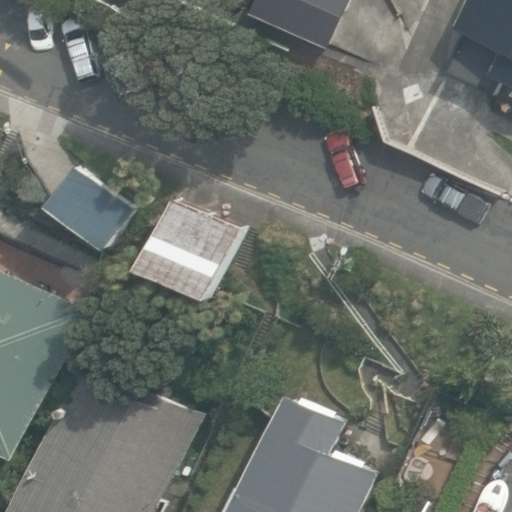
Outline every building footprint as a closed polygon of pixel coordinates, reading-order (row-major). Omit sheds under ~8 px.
[(357,0),(260,0),(257,8),(335,45),(357,0)] [(506,74),(511,76),(511,0),(479,0),(468,25),(473,27),(454,71),(499,91),(506,74)] [(56,202),(118,244),(135,218),(143,207),(135,202),(81,165),(56,202)] [(154,264),(224,293),(253,223),(183,194),(154,264)] [(101,308),(0,261),(0,437),(34,453),(101,308)] [(89,370),(25,511),(163,511),(209,411),(137,379),(133,389),(89,370)] [(356,420),(295,393),(255,484),(243,479),(228,511),(366,511),(384,473),(368,467),(373,456),(345,444),(356,420)]
